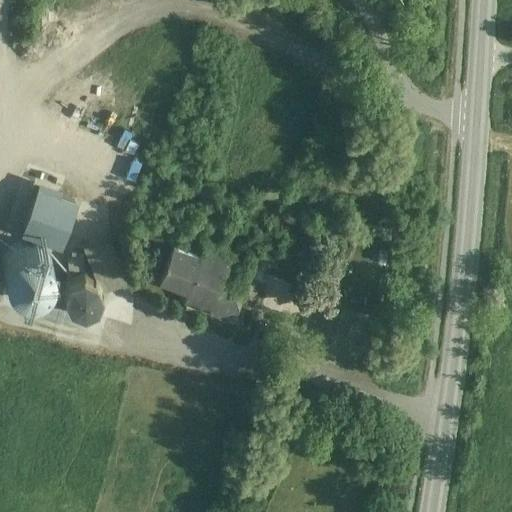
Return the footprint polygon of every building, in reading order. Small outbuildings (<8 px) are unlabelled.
[(59,249),(70,204),(29,193),(17,239),(59,249)] [(226,323),(253,264),(171,227),(144,287),(226,323)] [(116,233),(89,241),(97,267),(69,276),(78,305),(110,294),(108,285),(130,278),(116,233)] [(294,314),(303,286),(273,276),(264,304),(294,314)] [(380,343),(385,318),(341,308),(336,333),(380,343)]
